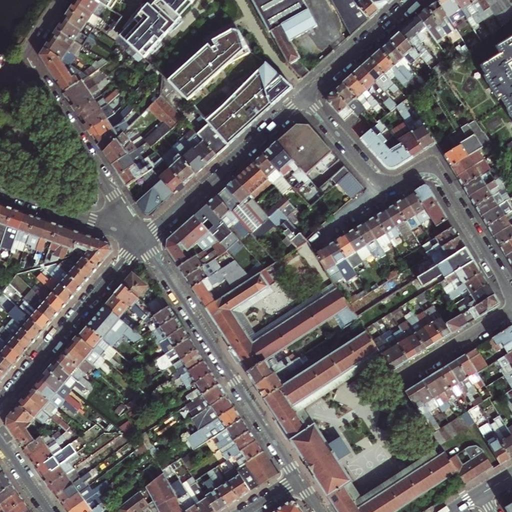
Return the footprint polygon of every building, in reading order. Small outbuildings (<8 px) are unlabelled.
[(77,0),(77,1),(86,7),(85,8),(94,14),(101,18),(107,9),(92,0),(77,0)] [(92,0),(107,9),(115,14),(124,0),(92,0)] [(129,34),(124,40),(130,46),(144,60),(153,51),(156,54),(162,48),(159,45),(168,35),(173,30),(176,33),(179,30),(182,27),(179,23),(181,21),(182,20),(178,16),(189,4),(193,6),(196,0),(161,0),(152,10),(149,13),(144,18),(142,16),(133,24),(128,33),(129,34)] [(296,72),(304,65),(299,60),(302,58),(291,42),(313,30),(317,27),(302,0),(251,0),(289,63),(296,72)] [(353,0),(331,0),(352,36),(363,26),(370,20),(355,4),(353,0)] [(353,0),(355,4),(370,20),(374,16),(379,12),(368,0),(353,0)] [(368,0),(379,12),(392,0),(368,0)] [(441,0),(438,2),(452,24),(465,16),(454,0),(441,0)] [(454,0),(465,16),(475,32),(480,29),(473,18),(479,14),(470,0),(454,0)] [(470,0),(479,14),(480,15),(491,8),(485,0),(470,0)] [(485,0),(491,8),(501,25),(511,17),(511,5),(508,0),(485,0)] [(74,6),(70,12),(95,28),(101,18),(94,14),(85,8),(86,7),(77,1),(74,6)] [(434,5),(428,9),(447,36),(456,29),(452,24),(438,2),(434,5)] [(424,13),(419,17),(427,28),(438,44),(442,41),(442,39),(447,36),(428,9),(424,13)] [(68,15),(65,19),(74,25),(74,26),(73,27),(82,33),(82,32),(89,37),(94,40),(97,37),(92,34),(95,28),(70,12),(68,15)] [(415,20),(400,34),(427,65),(433,59),(421,46),(426,41),(420,34),(427,28),(419,17),(415,20)] [(62,24),(58,30),(83,46),(84,47),(89,39),(94,43),(95,41),(94,40),(89,37),(82,32),(82,33),(73,27),(74,26),(74,25),(65,19),(62,24)] [(124,40),(113,29),(109,33),(116,40),(116,41),(127,49),(130,46),(124,40)] [(168,82),(187,101),(189,103),(203,89),(207,87),(221,73),(225,70),(229,66),(251,53),(242,36),(238,29),(213,42),(211,44),(209,46),(198,56),(168,82)] [(56,34),(53,38),(62,44),(61,46),(69,51),(70,51),(77,56),(84,60),(87,57),(79,52),(83,46),(58,30),(56,34)] [(396,37),(390,43),(411,66),(413,68),(418,64),(422,69),(427,65),(400,34),(396,37)] [(49,43),(46,49),(71,65),(77,56),(70,51),(69,51),(61,46),(62,44),(53,38),(49,43)] [(511,64),(511,39),(497,49),(501,56),(481,67),(487,76),(484,78),(499,101),(502,99),(509,111),(508,111),(511,118),(511,71),(509,67),(511,64)] [(386,46),(381,51),(410,84),(415,80),(407,70),(411,66),(390,43),(386,46)] [(459,45),(455,48),(463,58),(470,51),(466,45),(462,48),(459,45)] [(61,87),(64,93),(82,82),(89,77),(83,73),(71,65),(46,49),(41,56),(49,69),(61,87)] [(377,54),(371,59),(391,81),(395,77),(406,88),(410,84),(381,51),(377,54)] [(368,62),(362,67),(387,95),(391,91),(399,100),(404,96),(391,81),(371,59),(368,62)] [(91,65),(93,66),(99,70),(108,63),(103,60),(97,64),(95,62),(91,65)] [(205,121),(229,147),(240,137),(286,95),(293,89),(267,64),(255,76),(223,108),(214,115),(205,121)] [(296,72),(303,80),(307,76),(310,73),(304,65),(296,72)] [(93,66),(83,73),(89,77),(99,70),(93,66)] [(358,71),(353,76),(367,92),(373,87),(375,89),(375,91),(384,102),(383,103),(391,112),(397,108),(397,107),(387,95),(362,67),(358,71)] [(211,111),(214,115),(223,108),(255,76),(251,73),(247,78),(232,92),(227,97),(220,104),(211,111)] [(68,98),(70,101),(78,95),(80,97),(88,92),(88,91),(98,84),(105,78),(102,74),(92,81),(85,86),(82,82),(64,93),(68,98)] [(349,79),(344,84),(367,110),(369,113),(373,109),(379,115),(384,111),(367,92),(353,76),(349,79)] [(168,82),(162,77),(162,95),(176,111),(187,101),(168,82)] [(74,108),(77,112),(94,100),(91,95),(98,91),(109,82),(105,78),(98,84),(88,91),(88,92),(80,97),(78,95),(70,101),(74,108)] [(427,85),(450,122),(457,118),(434,80),(427,85)] [(339,87),(334,92),(358,118),(367,110),(344,84),(339,87)] [(80,117),(82,120),(91,114),(92,116),(101,111),(101,109),(108,105),(119,94),(115,90),(105,100),(103,98),(96,103),(94,100),(77,112),(80,117)] [(327,103),(352,130),(361,122),(358,118),(334,92),(331,95),(328,98),(327,103)] [(87,127),(89,130),(107,119),(114,114),(111,110),(123,98),(119,94),(108,105),(101,109),(101,111),(92,116),(91,114),(82,120),(87,127)] [(176,111),(162,95),(149,108),(161,122),(143,139),(151,149),(183,120),(176,111)] [(429,149),(437,144),(421,119),(414,123),(402,103),(397,107),(397,108),(408,126),(424,152),(429,149)] [(93,136),(94,139),(103,133),(104,135),(113,129),(113,128),(120,124),(124,120),(134,110),(130,106),(116,119),(110,124),(107,119),(89,130),(93,136)] [(204,128),(197,135),(217,157),(224,151),(229,147),(205,121),(201,116),(198,119),(200,121),(199,122),(204,128)] [(100,147),(104,153),(125,132),(130,127),(124,120),(120,124),(113,128),(113,129),(104,135),(103,133),(94,139),(100,147)] [(397,168),(414,158),(399,142),(391,148),(384,141),(384,140),(379,134),(386,127),(380,120),(377,122),(379,124),(370,132),(361,140),(381,163),(386,169),(389,170),(392,170),(393,170),(395,169),(397,168)] [(352,130),(361,140),(370,132),(361,122),(352,130)] [(449,164),(451,168),(477,152),(492,143),(477,123),(463,131),(469,141),(457,149),(444,156),(449,164)] [(418,156),(424,152),(408,126),(396,133),(394,130),(391,132),(399,142),(414,158),(418,156)] [(309,127),(296,127),(288,133),(277,144),(306,176),(313,170),(318,175),(323,175),(339,160),(325,144),(309,127)] [(217,157),(197,135),(193,131),(184,139),(193,149),(208,165),(214,160),(217,157)] [(109,161),(113,166),(137,151),(129,139),(125,132),(104,153),(109,161)] [(439,148),(440,150),(453,142),(449,136),(437,144),(439,148)] [(203,170),(208,165),(193,149),(187,154),(186,151),(178,142),(172,148),(173,149),(196,175),(203,170)] [(442,154),(444,156),(457,149),(453,142),(440,150),(442,154)] [(306,176),(277,144),(271,149),(264,155),(283,177),(294,167),(298,171),(295,173),(302,181),(309,189),(313,185),(306,176)] [(117,173),(119,177),(147,159),(148,158),(141,148),(137,151),(113,166),(117,173)] [(191,180),(196,175),(173,149),(161,159),(163,161),(168,167),(185,186),(191,180)] [(455,174),(457,177),(483,161),(477,152),(451,168),(455,174)] [(283,177),(264,155),(260,159),(254,164),(269,180),(282,195),(292,187),(283,177)] [(124,184),(126,187),(143,177),(152,171),(163,161),(161,159),(154,165),(152,163),(151,164),(147,159),(119,177),(124,184)] [(461,184),(463,187),(490,171),(485,164),(484,164),(483,161),(457,177),(461,184)] [(467,194),(470,198),(503,177),(511,171),(505,162),(500,165),(504,171),(494,178),(490,171),(463,187),(467,194)] [(269,180),(254,164),(252,166),(239,177),(238,178),(236,180),(250,196),(269,180)] [(181,190),(185,186),(168,167),(157,176),(162,182),(174,195),(181,190)] [(349,171),(345,167),(319,191),(313,185),(309,189),(302,181),(294,189),(311,208),(338,184),(351,173),(349,171)] [(354,177),(351,173),(338,184),(352,200),(364,189),(354,177)] [(474,204),(476,208),(505,190),(506,189),(503,184),(506,182),(503,177),(470,198),(474,204)] [(250,196),(236,180),(232,184),(227,189),(241,205),(250,196)] [(162,182),(152,191),(162,206),(169,200),(174,195),(162,182)] [(437,227),(449,220),(429,188),(428,187),(427,187),(426,187),(425,186),(421,189),(416,192),(432,218),(437,227)] [(241,205),(227,189),(222,193),(213,200),(208,206),(228,228),(231,225),(233,227),(245,240),(251,234),(276,263),(282,260),(298,249),(271,219),(265,224),(247,204),(243,208),(241,205)] [(480,214),(482,217),(508,201),(511,198),(511,193),(508,196),(505,190),(476,208),(480,214)] [(152,191),(137,203),(145,216),(151,216),(157,210),(162,206),(152,191)] [(432,218),(416,192),(411,195),(406,198),(422,224),(432,218)] [(422,224),(406,198),(401,201),(395,205),(410,228),(412,231),(422,224)] [(253,199),(247,204),(265,224),(271,219),(267,215),(253,199)] [(285,199),(267,215),(271,219),(298,249),(308,243),(307,240),(287,218),(296,211),(285,199)] [(486,224),(488,227),(505,216),(511,212),(511,208),(508,201),(482,217),(486,224)] [(410,228),(395,205),(391,207),(386,211),(402,237),(405,235),(403,233),(410,228)] [(228,228),(208,206),(202,210),(195,217),(203,226),(208,221),(214,228),(209,233),(218,243),(220,245),(227,252),(239,241),(229,230),(228,228)] [(9,209),(3,207),(0,214),(0,238),(3,240),(13,210),(9,209)] [(20,213),(13,210),(3,240),(0,248),(11,251),(12,248),(24,214),(20,213)] [(402,237),(386,211),(380,214),(375,217),(391,242),(392,244),(396,241),(399,245),(405,242),(402,237)] [(30,217),(24,214),(12,248),(16,250),(24,252),(30,235),(36,218),(30,217)] [(492,234),(494,237),(511,225),(511,217),(508,220),(505,216),(488,227),(492,234)] [(203,226),(195,217),(180,230),(168,241),(166,249),(179,268),(190,262),(185,255),(191,250),(195,254),(202,249),(204,252),(218,243),(209,233),(203,226)] [(391,242),(375,217),(371,220),(366,223),(384,253),(389,250),(386,244),(391,242)] [(42,220),(36,218),(30,235),(36,238),(31,249),(37,251),(47,222),(42,220)] [(442,235),(453,228),(449,220),(437,227),(442,235)] [(53,224),(47,222),(37,251),(42,253),(46,241),(52,243),(58,226),(53,224)] [(384,253),(366,223),(361,226),(355,230),(373,257),(379,253),(382,258),(386,256),(384,253)] [(498,244),(500,247),(511,239),(511,225),(494,237),(498,244)] [(63,228),(58,226),(52,243),(58,245),(53,257),(59,259),(69,230),(63,228)] [(442,235),(437,227),(427,233),(432,241),(442,235)] [(432,255),(460,238),(457,234),(453,228),(442,235),(432,241),(423,247),(428,254),(423,257),(425,260),(432,255)] [(75,232),(69,230),(59,259),(62,260),(65,258),(68,249),(75,251),(76,248),(81,234),(75,232)] [(373,257),(355,230),(351,232),(346,236),(366,268),(369,266),(367,262),(373,258),(373,257)] [(95,239),(81,234),(76,248),(88,252),(83,257),(98,269),(113,252),(111,245),(95,239)] [(366,268),(346,236),(342,238),(336,242),(352,268),(358,265),(361,271),(366,268)] [(431,272),(467,249),(464,245),(460,238),(432,255),(436,262),(428,267),(431,272)] [(505,254),(506,257),(511,253),(511,239),(500,247),(505,254)] [(352,268),(336,242),(332,244),(326,248),(343,274),(348,271),(353,279),(357,277),(352,268)] [(190,262),(179,268),(183,274),(186,279),(215,260),(227,252),(220,245),(218,243),(204,252),(190,262)] [(216,302),(206,309),(219,329),(248,373),(274,357),(334,318),(343,331),(359,320),(350,307),(346,300),(331,277),(316,254),(309,243),(308,243),(298,249),(282,260),(286,266),(307,253),(329,288),(255,335),(242,314),(273,293),(264,278),(268,275),(265,271),(251,280),(233,291),(216,302)] [(343,274),(326,248),(322,250),(316,254),(331,277),(339,272),(340,275),(343,274)] [(447,280),(475,262),(471,257),(467,249),(431,272),(418,280),(423,287),(444,275),(447,280)] [(413,252),(402,260),(405,265),(417,258),(413,252)] [(94,273),(98,269),(83,257),(76,266),(90,278),(94,273)] [(215,260),(186,279),(190,285),(193,289),(217,274),(213,267),(218,264),(215,260)] [(217,274),(193,289),(200,300),(206,309),(216,302),(210,292),(213,290),(213,287),(220,283),(217,279),(224,275),(223,274),(225,273),(235,282),(230,286),(233,291),(251,280),(246,274),(235,262),(217,274)] [(448,295),(482,274),(479,269),(475,262),(447,280),(441,283),(448,295)] [(87,281),(90,278),(76,266),(71,271),(62,263),(59,267),(82,287),(87,281)] [(79,291),(82,287),(59,267),(51,275),(61,284),(75,296),(79,291)] [(386,279),(389,283),(399,276),(395,270),(391,272),(391,274),(385,278),(386,279)] [(471,295),(488,284),(486,280),(482,274),(448,295),(445,297),(449,303),(462,295),(461,292),(467,289),(471,295)] [(128,280),(123,286),(138,299),(148,287),(133,275),(128,280)] [(386,279),(377,285),(379,289),(389,283),(386,279)] [(72,299),(75,296),(61,284),(57,288),(47,280),(43,284),(53,292),(67,304),(72,299)] [(469,311),(495,295),(492,290),(488,284),(471,295),(475,301),(469,305),(466,304),(459,309),(463,315),(469,311)] [(138,299),(123,286),(119,291),(115,296),(129,308),(140,317),(143,313),(135,306),(139,301),(138,299)] [(57,317),(60,314),(45,301),(36,293),(32,290),(24,299),(38,310),(52,322),(57,317)] [(65,308),(67,304),(53,292),(50,297),(42,290),(42,291),(41,292),(38,290),(36,293),(45,301),(60,314),(65,308)] [(356,295),(360,301),(369,295),(366,290),(356,295)] [(427,292),(418,298),(420,302),(428,298),(430,301),(431,300),(427,292)] [(356,294),(346,300),(350,307),(360,301),(356,295),(356,294)] [(469,311),(475,321),(489,312),(501,305),(495,295),(469,311)] [(129,308),(115,296),(110,301),(105,307),(133,331),(140,327),(125,313),(129,308)] [(157,316),(169,308),(166,303),(162,297),(146,307),(157,316)] [(418,317),(436,345),(440,343),(444,340),(426,311),(421,315),(415,306),(420,302),(418,298),(409,303),(418,317)] [(49,325),(52,322),(38,310),(24,299),(17,308),(30,319),(44,331),(49,325)] [(426,311),(444,340),(448,338),(453,335),(447,325),(435,305),(426,311)] [(133,331),(105,307),(100,313),(92,322),(88,327),(112,348),(124,334),(136,345),(138,343),(143,340),(140,338),(133,331)] [(43,334),(44,331),(30,319),(17,308),(9,316),(13,320),(37,340),(43,334)] [(149,336),(176,318),(174,315),(169,308),(157,316),(146,323),(151,331),(140,338),(143,340),(149,336)] [(401,309),(392,314),(395,318),(403,313),(401,309)] [(447,325),(453,335),(465,327),(475,321),(469,311),(463,315),(447,325)] [(392,314),(384,320),(386,324),(395,318),(392,314)] [(412,326),(427,351),(432,348),(436,345),(418,317),(415,319),(418,323),(412,326)] [(160,344),(183,329),(180,325),(176,318),(149,336),(156,346),(160,344)] [(35,343),(37,340),(13,320),(6,329),(29,349),(35,343)] [(401,328),(419,356),(424,353),(427,351),(412,326),(409,321),(400,327),(401,328)] [(384,339),(402,367),(407,363),(410,362),(392,333),(392,332),(386,336),(378,323),(375,325),(384,339)] [(27,352),(29,349),(6,329),(3,326),(0,329),(0,339),(7,345),(22,358),(27,352)] [(112,348),(88,327),(85,331),(79,338),(106,361),(116,370),(119,366),(112,360),(118,353),(112,348)] [(509,354),(511,352),(511,327),(490,341),(495,349),(500,346),(502,350),(505,348),(509,354)] [(392,333),(410,362),(416,358),(419,356),(401,328),(392,333)] [(167,354),(190,339),(187,335),(183,329),(160,344),(167,354)] [(284,387),(264,400),(271,410),(310,470),(327,459),(294,408),(380,352),(377,348),(367,333),(284,387)] [(106,361),(79,338),(76,341),(72,346),(98,370),(106,361)] [(19,360),(22,358),(7,345),(0,339),(0,354),(14,366),(19,360)] [(174,366),(197,351),(195,347),(190,339),(167,354),(155,362),(163,374),(174,366)] [(384,344),(377,348),(380,352),(393,372),(399,369),(402,367),(384,339),(381,341),(384,344)] [(138,343),(136,345),(132,347),(142,356),(148,352),(138,343)] [(98,370),(72,346),(68,350),(64,354),(87,374),(90,369),(97,375),(101,372),(98,370)] [(488,367),(477,349),(466,356),(477,373),(488,367)] [(180,378),(205,362),(202,358),(197,351),(174,366),(179,373),(172,377),(173,379),(169,381),(171,384),(180,378)] [(507,375),(511,371),(511,352),(509,354),(498,361),(507,375)] [(12,369),(14,366),(0,354),(0,369),(6,375),(12,369)] [(87,374),(64,354),(61,358),(57,363),(86,388),(91,392),(92,391),(90,386),(82,379),(87,374)] [(274,357),(248,373),(247,374),(251,379),(256,387),(296,361),(293,355),(279,364),(274,357)] [(477,373),(466,356),(462,358),(458,361),(473,385),(478,383),(480,386),(484,384),(477,373)] [(296,361),(256,387),(259,392),(264,400),(284,387),(280,381),(304,365),(300,358),(296,361)] [(473,385),(458,361),(454,363),(450,366),(467,395),(475,408),(483,402),(480,397),(475,401),(471,393),(476,390),(473,385)] [(193,386),(212,374),(209,369),(205,362),(180,378),(188,390),(193,386)] [(86,388),(57,363),(54,367),(50,371),(72,391),(76,386),(83,392),(86,388)] [(467,395),(450,366),(446,369),(441,372),(456,396),(462,393),(464,396),(467,395)] [(72,391),(50,371),(47,374),(43,379),(79,411),(83,406),(69,394),(72,391)] [(456,396),(441,372),(436,375),(432,377),(450,405),(454,412),(459,409),(454,403),(459,400),(456,396)] [(186,407),(220,385),(216,380),(212,374),(193,386),(196,390),(186,397),(188,401),(184,403),(186,407)] [(450,405),(432,377),(428,380),(424,382),(440,407),(442,411),(450,405)] [(79,411),(43,379),(40,382),(35,388),(60,410),(62,411),(64,408),(74,416),(79,411)] [(440,407),(424,382),(420,385),(415,388),(433,416),(436,414),(434,411),(440,407)] [(194,419),(227,397),(224,393),(220,385),(186,407),(194,419)] [(60,410),(35,388),(33,391),(27,397),(49,417),(50,418),(66,432),(67,432),(70,430),(55,416),(60,410)] [(433,416),(415,388),(411,390),(407,393),(413,403),(434,435),(441,430),(433,416)] [(149,398),(142,392),(135,400),(140,404),(149,398)] [(49,417),(27,397),(24,401),(20,406),(35,420),(43,427),(50,418),(49,417)] [(199,431),(234,408),(231,403),(227,397),(194,419),(192,420),(199,431)] [(135,401),(126,408),(129,411),(139,405),(135,401)] [(35,420),(20,406),(9,419),(8,423),(8,427),(22,447),(24,449),(35,441),(26,429),(35,420)] [(124,411),(120,407),(115,413),(120,416),(124,411)] [(216,437),(242,420),(239,415),(234,408),(199,431),(186,439),(194,451),(216,437)] [(441,430),(434,435),(441,446),(476,424),(469,412),(441,430)] [(491,425),(511,459),(511,458),(511,437),(508,429),(499,416),(494,419),(495,422),(491,425)] [(220,451),(250,432),(246,427),(242,420),(216,437),(220,443),(217,445),(220,451)] [(476,424),(500,465),(506,462),(511,459),(491,425),(489,422),(482,426),(480,422),(476,424)] [(128,423),(118,430),(123,435),(132,429),(128,423)] [(97,426),(84,435),(90,443),(105,433),(97,426)] [(38,452),(30,458),(34,464),(36,468),(61,451),(58,446),(71,436),(67,432),(66,432),(61,436),(47,446),(48,448),(40,454),(38,452)] [(230,460),(257,442),(254,438),(250,432),(220,451),(227,462),(230,460)] [(35,441),(24,449),(28,455),(30,458),(38,452),(40,454),(48,448),(47,446),(61,436),(59,433),(52,438),(51,438),(44,443),(40,438),(35,441)] [(145,434),(140,437),(145,445),(148,449),(153,445),(145,434)] [(248,463),(263,453),(261,448),(257,442),(230,460),(232,463),(237,461),(241,467),(248,463)] [(61,451),(36,468),(40,473),(42,476),(51,470),(52,472),(61,467),(60,464),(76,453),(74,449),(70,444),(61,451)] [(148,449),(145,445),(134,453),(139,461),(150,452),(148,449)] [(153,445),(148,449),(150,452),(155,460),(161,455),(158,450),(156,451),(153,445)] [(449,459),(458,473),(466,485),(481,476),(494,468),(483,450),(476,446),(469,447),(465,450),(471,460),(463,465),(457,455),(449,459)] [(51,470),(42,476),(46,482),(49,486),(74,469),(70,463),(79,457),(76,453),(60,464),(61,467),(52,472),(51,470)] [(236,470),(251,492),(277,474),(272,466),(263,453),(248,463),(241,467),(236,470)] [(327,459),(310,470),(337,511),(398,511),(458,473),(449,459),(446,453),(360,510),(327,459)] [(188,455),(183,458),(188,467),(193,464),(188,455)] [(229,483),(240,499),(245,496),(251,492),(236,470),(232,463),(230,460),(227,462),(226,462),(231,470),(232,469),(233,472),(225,477),(229,483)] [(74,469),(49,486),(53,492),(55,495),(64,489),(65,491),(74,485),(72,483),(88,472),(92,469),(89,466),(78,474),(74,469)] [(164,474),(167,478),(175,473),(171,466),(162,471),(164,474)] [(0,467),(0,493),(12,486),(9,481),(3,472),(0,467)] [(161,469),(150,478),(153,482),(164,474),(162,471),(161,469)] [(207,474),(228,507),(235,502),(240,499),(229,483),(222,487),(221,486),(221,483),(213,471),(207,474)] [(64,489),(55,495),(59,501),(62,504),(79,493),(86,487),(83,482),(91,476),(88,472),(72,483),(74,485),(65,491),(64,489)] [(153,482),(140,493),(149,506),(150,505),(151,508),(153,511),(184,511),(171,486),(167,478),(164,474),(153,482)] [(206,497),(215,511),(219,511),(224,509),(228,507),(207,474),(202,478),(212,493),(206,497)] [(171,486),(184,511),(200,511),(196,505),(184,486),(179,480),(171,486)] [(196,505),(200,511),(215,511),(206,497),(194,480),(184,486),(196,505)] [(0,506),(18,494),(16,491),(12,486),(0,493),(0,506)] [(79,493),(62,504),(66,511),(67,511),(73,511),(78,509),(79,511),(88,505),(86,503),(103,491),(100,487),(90,493),(86,487),(79,493)] [(78,509),(73,511),(94,511),(100,508),(96,503),(111,493),(108,488),(103,491),(86,503),(88,505),(79,511),(78,509)] [(140,493),(125,504),(130,511),(145,511),(151,508),(150,505),(149,506),(140,493)] [(21,499),(18,494),(0,506),(0,511),(8,511),(23,502),(21,499)] [(100,508),(94,511),(103,511),(102,510),(110,504),(108,501),(100,508)] [(28,508),(23,502),(8,511),(26,511),(29,510),(28,508)] [(290,502),(274,511),(302,511),(296,503),(290,502)]
